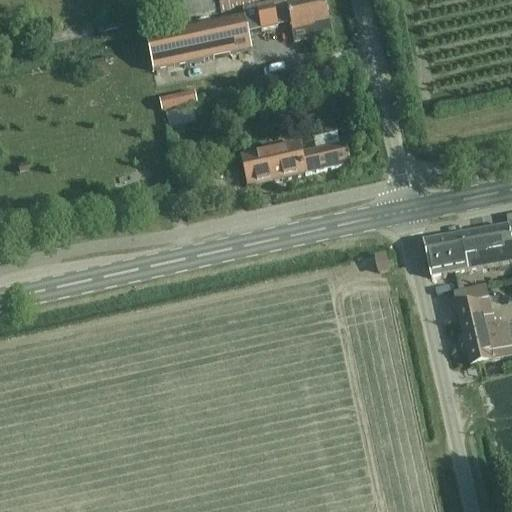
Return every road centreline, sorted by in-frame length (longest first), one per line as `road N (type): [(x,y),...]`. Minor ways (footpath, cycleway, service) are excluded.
road 1 (secondary): [(0,301),(403,212)]
road 2 (unclassified): [(469,511),(403,212)]
road 3 (unclassified): [(403,212),(361,0)]
